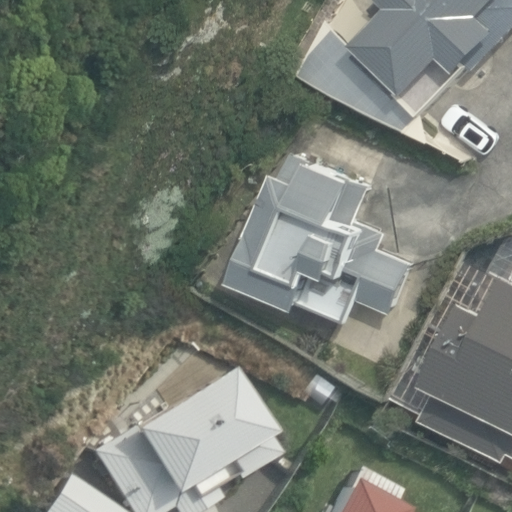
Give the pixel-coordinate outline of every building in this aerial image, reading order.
[(362,52),(429,113),(511,32),(511,0),(381,0),(376,6),(387,17),(365,39),(371,44),(362,52)] [(246,273),(342,314),(353,308),(361,300),(364,291),(397,306),(414,263),(378,249),(385,234),(357,222),(371,184),(297,153),(246,273)] [(480,285),(489,262),(470,254),(461,277),(480,285)] [(511,456),(511,282),(499,309),(473,296),(433,380),(444,385),(428,416),(511,457),(511,456)] [(85,449),(123,511),(157,511),(166,507),(169,511),(192,511),(216,498),(211,488),(274,450),(223,366),(85,449)] [(329,402),(341,384),(321,372),(310,390),(329,402)] [(119,511),(62,474),(36,511),(119,511)] [(393,511),(396,508),(342,478),(322,511),(393,511)]
